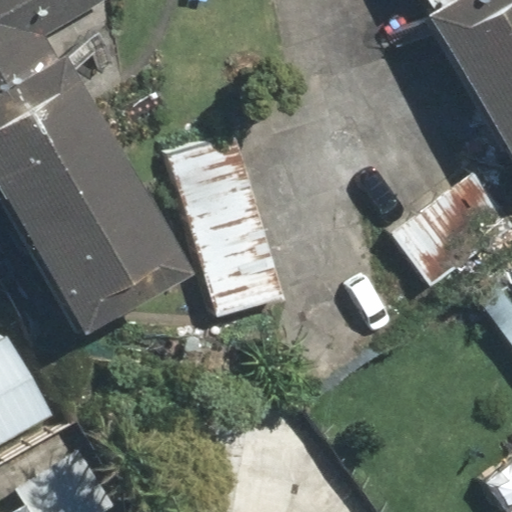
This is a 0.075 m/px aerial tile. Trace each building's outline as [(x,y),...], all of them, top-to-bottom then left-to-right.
[(81,0),(0,0),(0,253),(45,331),(162,263),(28,31),(81,0)] [(511,0),(404,0),(394,6),(501,188),(511,182),(511,0)] [(226,123),(151,143),(197,316),(272,296),(226,123)] [(500,251),(445,183),(378,236),(433,304),(500,251)] [(0,351),(0,437),(36,418),(0,351)] [(162,386),(155,511),(221,511),(229,389),(162,386)] [(58,441),(0,479),(0,488),(15,511),(69,511),(94,496),(58,441)]
